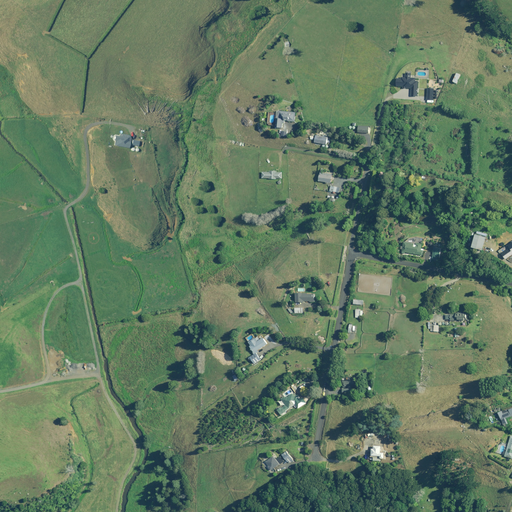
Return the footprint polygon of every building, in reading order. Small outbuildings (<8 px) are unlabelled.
[(406,73),(406,77),(402,77),(402,79),(397,79),(397,86),(403,87),(403,89),(407,90),(407,88),(412,89),(411,96),(417,97),(418,81),(415,81),(416,78),(411,78),(411,73),(406,73)] [(296,113),(277,111),(276,127),(282,128),(283,123),(284,123),(285,120),(288,120),(288,121),(295,122),(296,113)] [(314,143),(327,145),(327,143),(329,143),(329,138),(315,136),(314,143)] [(276,179),(282,179),(282,172),(276,172),(276,171),(269,171),(269,172),(262,172),(262,178),(269,178),(269,179),(276,179)] [(320,173),(319,181),(326,182),(326,183),(329,184),(329,183),(331,183),(332,175),(320,173)] [(417,244),(417,241),(408,240),(407,243),(404,242),(402,253),(405,254),(405,252),(423,255),(423,251),(421,250),(422,244),(417,244)] [(511,254),(511,249),(509,245),(505,248),(507,250),(502,254),(506,260),(511,254)] [(433,253),(432,253),(432,255),(433,255),(432,260),(439,261),(441,249),(437,248),(434,248),(433,253)] [(308,294),(296,293),(296,302),(304,302),(304,301),(310,301),(310,302),(314,302),(314,294),(308,294)] [(467,320),(467,312),(456,312),(456,315),(446,314),(446,319),(449,319),(449,321),(457,321),(457,320),(467,320)] [(251,358),(249,359),(250,361),(252,360),(254,364),(260,360),(256,353),(258,352),(257,351),(267,344),(263,338),(257,342),(256,339),(249,343),(251,346),(250,346),(255,354),(250,357),(251,358)] [(355,387),(355,380),(348,380),(348,378),(342,378),(342,388),(347,388),(347,389),(351,389),(351,388),(355,387)] [(285,405),(281,408),(280,406),(276,409),(277,410),(281,415),(286,411),(288,409),(293,405),(295,408),(299,406),(300,407),(304,404),(294,392),(286,398),(285,396),(281,400),(284,404),(285,405)] [(511,408),(509,410),(510,411),(504,413),(503,411),(498,413),(501,420),(502,420),(504,426),(509,424),(508,420),(511,418),(511,408)] [(373,449),(372,449),(371,457),(373,457),(373,461),(380,461),(380,458),(383,458),(384,453),(385,448),(380,448),(381,446),(374,446),(373,449)] [(288,462),(289,463),(294,461),(286,451),(281,454),(287,463),(288,462)] [(274,456),(266,462),(270,466),(269,467),(271,471),(280,464),(280,465),(284,462),(281,457),(278,459),(277,457),(276,458),(274,456)]
